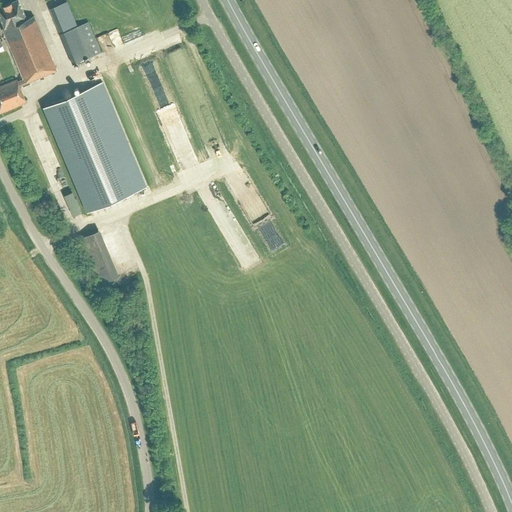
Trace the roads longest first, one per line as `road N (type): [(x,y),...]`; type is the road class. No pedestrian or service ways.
road 1 (unclassified): [(490,511),(439,407),(201,0)]
road 2 (primary): [(511,504),(459,397),(227,0)]
road 3 (unclassified): [(150,511),(123,379),(0,168)]
